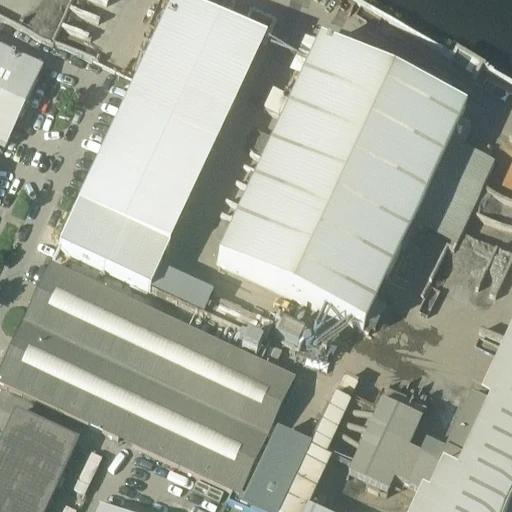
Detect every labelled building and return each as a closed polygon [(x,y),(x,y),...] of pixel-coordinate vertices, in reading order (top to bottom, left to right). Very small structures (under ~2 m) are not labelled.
[(0,148),(4,150),(41,71),(0,51),(0,148)] [(364,337),(464,118),(318,51),(217,270),(364,337)] [(77,211),(58,252),(149,295),(168,254),(77,211)] [(0,376),(0,388),(3,390),(238,500),(292,383),(49,270),(0,376)] [(219,301),(210,319),(264,345),(272,327),(219,301)] [(511,332),(478,405),(487,410),(454,481),(440,474),(426,504),(419,501),(413,511),(505,511),(511,497),(511,332)] [(393,485),(420,497),(433,466),(407,454),(425,413),(396,400),(390,413),(380,408),(346,481),(387,500),(393,485)] [(336,401),(310,456),(324,462),(329,451),(328,450),(347,406),(336,401)] [(0,511),(45,511),(76,447),(13,418),(0,446),(0,511)] [(192,494),(219,506),(223,496),(196,484),(192,494)]
